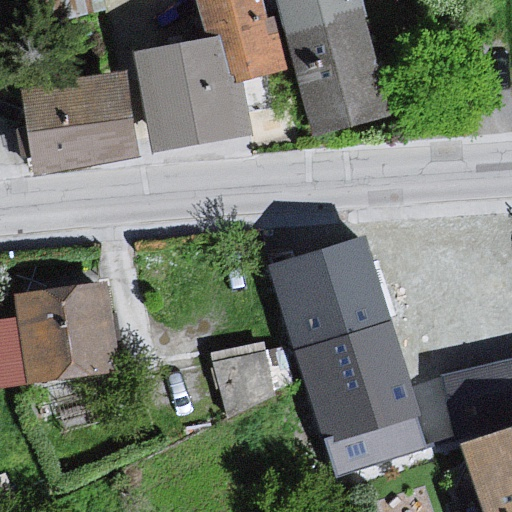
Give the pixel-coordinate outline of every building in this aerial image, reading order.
[(270,0),(202,0),(213,46),(226,44),(243,85),(292,76),(270,0)] [(370,0),(285,0),(317,139),(403,126),(370,0)] [(213,46),(142,58),(164,158),(265,142),(243,85),(226,44),(213,46)] [(137,76),(29,97),(51,175),(154,155),(137,76)] [(368,253),(269,281),(321,447),(421,421),(368,253)] [(112,293),(20,303),(36,396),(122,383),(112,293)] [(511,511),(511,439),(473,451),(491,511),(511,511)]
